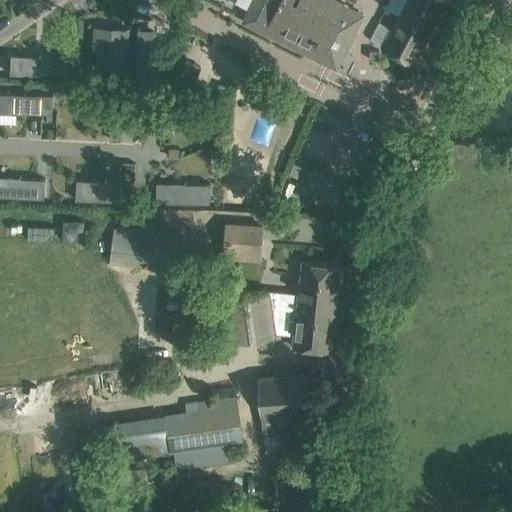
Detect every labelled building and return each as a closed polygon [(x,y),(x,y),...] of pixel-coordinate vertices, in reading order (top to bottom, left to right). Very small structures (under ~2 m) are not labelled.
[(253,0),(253,1),(243,20),(260,29),(336,67),(341,55),(363,14),(335,0),(253,0)] [(414,63),(440,12),(416,0),(406,0),(382,46),(414,63)] [(416,0),(440,12),(446,0),(416,0)] [(95,49),(93,84),(125,85),(128,31),(109,30),(108,50),(95,49)] [(137,31),(136,74),(154,75),(155,32),(137,31)] [(191,53),(182,78),(196,83),(205,58),(191,53)] [(14,55),(13,75),(63,78),(64,58),(14,55)] [(73,75),(72,86),(83,87),(83,76),(73,75)] [(281,175),(307,100),(274,89),(252,156),(261,160),(258,168),(281,175)] [(2,93),(1,112),(52,113),(53,94),(2,93)] [(84,97),(84,115),(134,116),(134,98),(84,97)] [(170,102),(168,120),(214,124),(216,106),(170,102)] [(109,132),(109,141),(118,142),(119,132),(109,132)] [(0,150),(0,173),(18,174),(20,139),(1,138),(0,150)] [(107,144),(107,179),(125,179),(126,145),(107,144)] [(169,150),(168,159),(178,159),(178,150),(169,150)] [(0,176),(0,195),(44,198),(44,179),(0,176)] [(79,181),(79,200),(129,203),(130,183),(79,181)] [(160,184),(160,204),(209,205),(210,185),(160,184)] [(240,186),(229,185),(228,195),(239,196),(240,186)] [(223,223),(221,244),(261,246),(262,225),(223,223)] [(105,262),(151,264),(152,230),(107,228),(105,262)] [(340,264),(302,260),(299,294),(268,291),(270,301),(298,305),(299,302),(320,305),(320,303),(335,305),(340,264)] [(268,290),(220,298),(227,342),(243,341),(243,342),(275,337),(294,339),(293,344),(331,348),(335,305),(320,303),(320,305),(299,302),(298,305),(270,301),(268,291),(268,290)] [(311,430),(310,410),(317,409),(315,373),(258,376),(262,433),(311,430)] [(190,412),(168,415),(173,448),(222,441),(242,439),(237,405),(236,396),(189,403),(190,412)]
